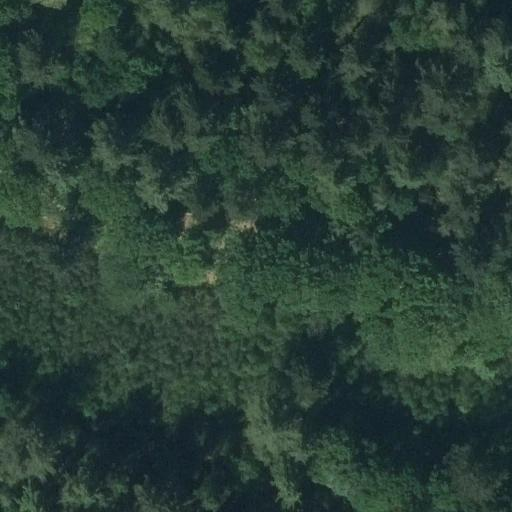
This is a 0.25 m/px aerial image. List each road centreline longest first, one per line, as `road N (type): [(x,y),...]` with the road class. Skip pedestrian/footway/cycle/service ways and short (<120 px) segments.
road 1 (track): [(0,193),(131,269),(200,293),(511,336)]
road 2 (unknown): [(341,511),(344,496),(511,500)]
